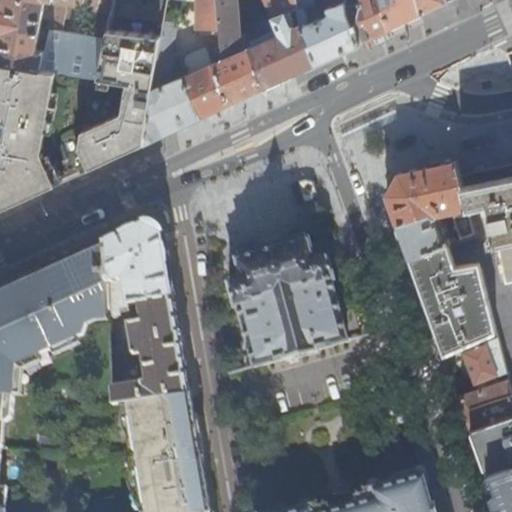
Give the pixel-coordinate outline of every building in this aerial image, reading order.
[(4,0),(3,9),(2,9),(0,18),(0,60),(98,77),(109,28),(114,0),(4,0)] [(197,0),(197,28),(221,26),(219,0),(197,0)] [(211,52),(230,103),(253,93),(268,86),(253,45),(250,31),(243,33),(239,0),(219,0),(221,26),(222,33),(223,47),(211,52)] [(266,0),(275,18),(262,22),(268,38),(253,45),(268,86),(318,63),(305,31),(304,31),(302,22),(295,25),(290,10),(300,6),(298,0),(266,0)] [(327,0),(330,13),(311,21),(306,7),(317,4),(316,0),(298,0),(300,6),(302,22),(304,31),(305,31),(318,63),(344,52),(362,42),(348,10),(347,5),(346,0),(327,0)] [(351,0),(353,4),(347,5),(348,10),(362,42),(366,41),(391,29),(384,0),(351,0)] [(384,0),(391,29),(422,14),(418,0),(384,0)] [(418,0),(422,14),(449,2),(448,0),(418,0)] [(295,25),(302,22),(300,6),(290,10),(295,25)] [(164,34),(147,142),(180,126),(230,103),(211,52),(223,47),(222,33),(207,39),(209,44),(188,53),(186,59),(191,73),(178,79),(174,51),(178,23),(166,22),(164,34)] [(98,77),(0,60),(0,207),(111,158),(147,142),(164,34),(109,28),(98,77)] [(395,37),(391,29),(366,41),(369,48),(380,43),(395,37)] [(461,175),(457,159),(447,161),(414,168),(401,171),(394,183),(389,192),(411,257),(451,244),(442,219),(438,216),(441,209),(452,207),(453,212),(469,208),(461,175)] [(511,163),(475,172),(461,175),(469,208),(488,204),(494,232),(490,233),(492,242),(497,241),(507,283),(511,281),(511,163)] [(133,230),(108,242),(111,316),(121,314),(120,307),(141,304),(145,321),(123,325),(125,340),(134,339),(137,356),(145,355),(149,380),(139,384),(127,385),(115,386),(116,405),(129,403),(146,400),(160,398),(160,397),(193,392),(187,357),(174,285),(167,242),(165,234),(148,224),(133,230)] [(336,281),(330,258),(317,261),(311,241),(310,241),(307,233),(271,243),(239,252),(241,260),(240,260),(245,281),(233,285),(238,307),(241,307),(257,367),(287,359),(288,361),(320,352),(320,349),(362,337),(355,308),(342,312),(334,282),(336,281)] [(111,316),(108,242),(99,246),(84,253),(22,282),(0,291),(0,448),(3,448),(65,454),(63,408),(116,405),(115,386),(113,353),(111,316)] [(451,244),(411,257),(432,317),(445,353),(463,345),(498,329),(483,267),(475,262),(458,266),(451,244)] [(463,345),(477,382),(508,371),(498,329),(463,345)] [(242,347),(230,349),(233,369),(245,368),(242,347)] [(113,353),(115,386),(127,385),(125,360),(119,360),(119,353),(113,353)] [(468,417),(472,429),(511,415),(511,385),(511,381),(461,397),(468,417)] [(392,404),(386,385),(372,389),(373,391),(379,409),(392,404)] [(196,414),(193,392),(160,397),(160,398),(146,400),(155,449),(198,441),(197,432),(199,432),(199,430),(194,430),(193,423),(186,424),(187,433),(168,436),(164,419),(196,414)] [(146,475),(205,464),(201,440),(198,441),(155,449),(146,400),(129,403),(138,465),(134,466),(135,477),(146,474),(146,475)] [(199,430),(196,414),(164,419),(168,436),(187,433),(186,424),(193,423),(194,430),(199,430)] [(378,423),(385,444),(411,436),(403,415),(378,423)] [(511,415),(472,429),(478,445),(481,454),(488,475),(511,466),(511,415)] [(0,484),(3,448),(0,448),(0,511),(7,511),(8,510),(0,508),(0,484)] [(145,511),(213,511),(211,498),(205,464),(146,475),(146,474),(135,477),(138,493),(142,493),(145,511)] [(511,511),(511,466),(488,475),(501,511),(511,511)] [(438,511),(425,473),(327,500),(329,511),(438,511)] [(284,511),(329,511),(327,500),(284,511)]
